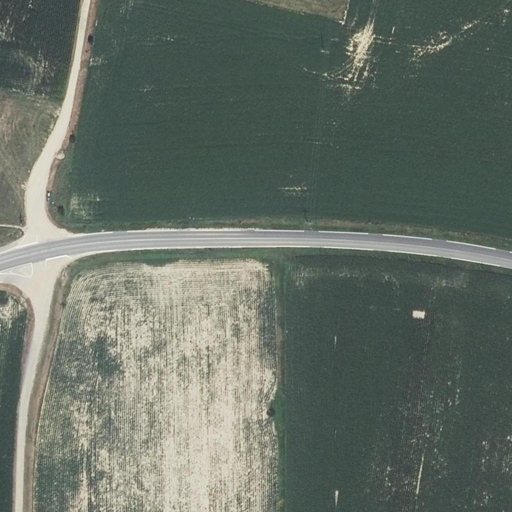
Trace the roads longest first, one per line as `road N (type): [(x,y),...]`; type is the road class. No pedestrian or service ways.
road 1 (secondary): [(38,252),(163,239),(320,239),(511,259)]
road 2 (unclassified): [(38,252),(35,193),(70,102),(88,0)]
road 3 (track): [(19,511),(23,409),(38,337)]
